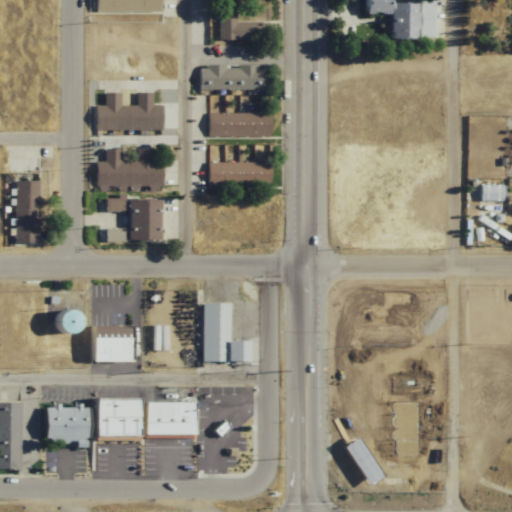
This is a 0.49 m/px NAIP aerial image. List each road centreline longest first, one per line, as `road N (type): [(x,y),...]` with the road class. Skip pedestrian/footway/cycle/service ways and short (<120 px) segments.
road 1 (secondary): [(307,511),(306,0)]
road 2 (residential): [(511,268),(0,269)]
road 3 (residential): [(68,0),(72,267)]
road 4 (residential): [(263,477),(240,489),(0,489)]
road 5 (residential): [(269,266),(270,455),(263,477)]
